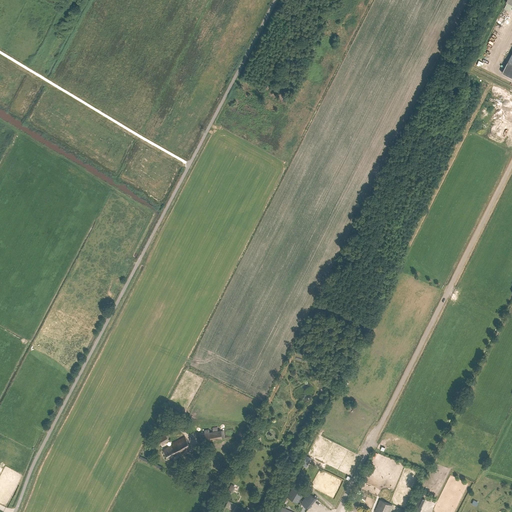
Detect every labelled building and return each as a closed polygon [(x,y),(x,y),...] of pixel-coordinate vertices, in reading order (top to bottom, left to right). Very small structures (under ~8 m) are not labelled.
[(511,0),(506,0),(505,2),(511,5),(511,52),(507,61),(502,72),(511,77),(511,0)] [(167,425),(170,430),(183,422),(181,418),(167,425)] [(222,438),(222,435),(235,432),(235,428),(218,431),(217,427),(212,428),(213,432),(209,432),(209,430),(204,430),(205,433),(200,434),(201,442),(222,438)] [(161,445),(168,441),(164,435),(157,439),(158,440),(156,441),(159,446),(161,445)] [(178,454),(191,448),(185,436),(173,443),(173,444),(164,449),(168,458),(178,454)] [(298,502),(304,492),(301,491),(294,486),(288,496),(298,502)] [(301,502),(307,507),(315,497),(309,493),(301,502)] [(416,505),(412,511),(419,511),(421,508),(425,499),(420,497),(416,505)] [(378,511),(389,511),(392,505),(380,499),(375,511),(378,511)]
